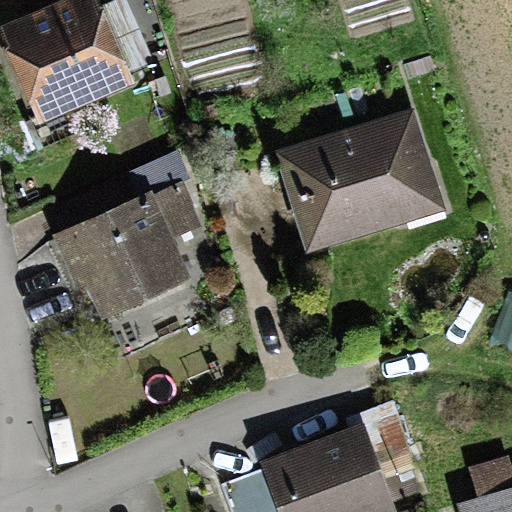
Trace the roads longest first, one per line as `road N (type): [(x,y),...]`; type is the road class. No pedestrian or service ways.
road 1 (residential): [(370,362),(28,500)]
road 2 (residential): [(0,339),(28,500)]
road 3 (track): [(370,362),(429,355),(511,372)]
